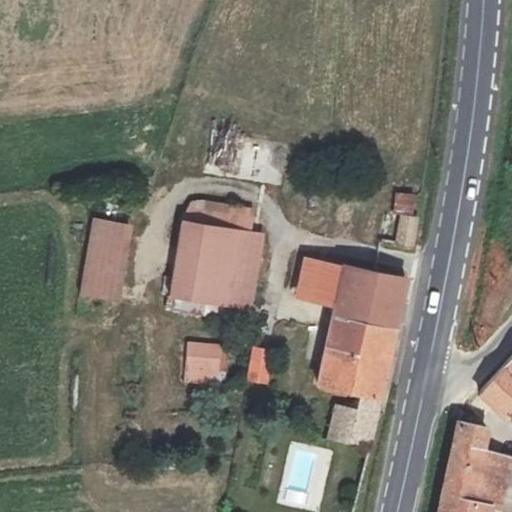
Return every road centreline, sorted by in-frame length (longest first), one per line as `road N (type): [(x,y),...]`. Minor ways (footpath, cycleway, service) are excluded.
road 1 (primary): [(426,372),(468,160),(486,0)]
road 2 (unknown): [(445,278),(378,252),(291,233),(253,198),(222,186)]
road 3 (primary): [(397,511),(426,372)]
